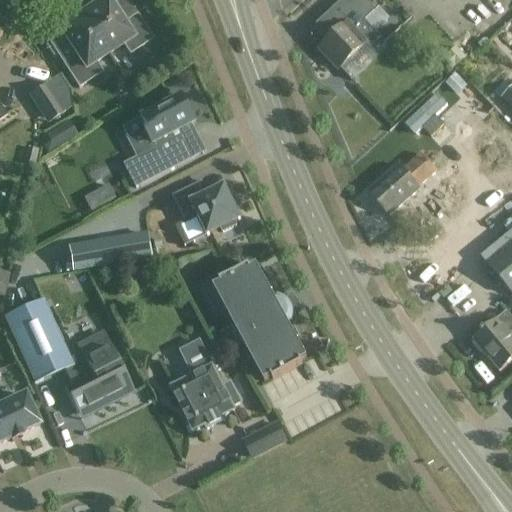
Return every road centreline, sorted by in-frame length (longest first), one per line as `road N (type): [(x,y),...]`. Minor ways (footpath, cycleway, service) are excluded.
road 1 (secondary): [(499,505),(406,380),(335,264),(236,17)]
road 2 (residential): [(0,509),(78,479),(122,486),(153,511)]
